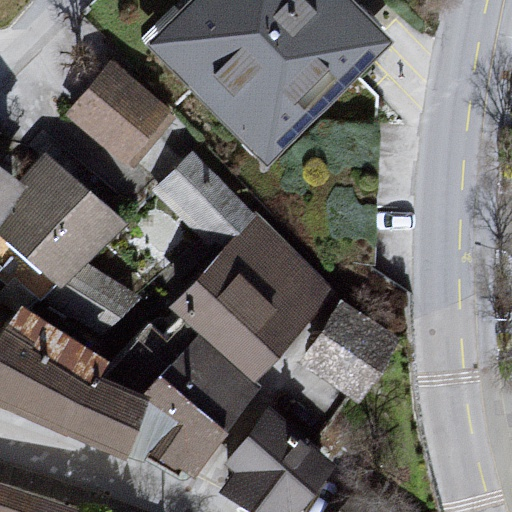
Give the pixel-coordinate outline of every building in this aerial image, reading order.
[(336,0),(181,0),(136,47),(257,169),(379,47),(336,0)] [(102,70),(58,119),(125,170),(165,125),(102,70)] [(17,184),(0,207),(0,247),(45,286),(120,228),(38,160),(17,184)] [(0,173),(0,207),(17,184),(0,173)] [(248,223),(169,302),(186,332),(158,364),(220,421),(326,302),(248,223)] [(359,386),(398,325),(341,289),(302,349),(359,386)] [(0,333),(0,407),(113,455),(133,396),(0,333)] [(256,410),(208,475),(257,511),(298,511),(335,465),(256,410)] [(0,468),(0,510),(4,511),(76,511),(81,502),(0,468)] [(395,511),(356,480),(329,511),(395,511)]
